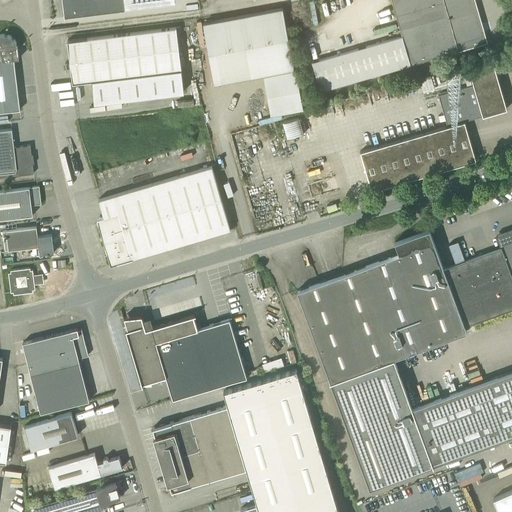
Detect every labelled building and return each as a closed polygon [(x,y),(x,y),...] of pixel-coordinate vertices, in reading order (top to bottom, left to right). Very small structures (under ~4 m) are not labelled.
[(65,16),(125,8),(123,0),(62,0),(65,17),(65,16)] [(312,61),(321,90),(410,64),(411,64),(459,50),(487,42),(475,0),(392,0),(402,35),(312,61)] [(294,70),(282,8),(202,23),(214,84),(263,74),(270,114),(303,108),(296,69),(294,70)] [(68,40),(73,82),(92,80),(94,102),(184,91),(181,69),(176,27),(68,40)] [(0,111),(20,109),(14,59),(19,58),(17,46),(16,42),(15,40),(14,39),(12,36),(10,35),(8,34),(4,34),(2,34),(0,34),(0,111)] [(439,95),(440,100),(435,102),(436,107),(442,105),(448,126),(360,151),(372,190),(476,160),(465,121),(507,108),(493,61),(469,68),(474,85),(439,95)] [(424,92),(435,89),(431,75),(420,79),(424,92)] [(299,116),(283,121),(288,138),(304,134),(299,116)] [(30,144),(14,146),(12,128),(0,129),(0,177),(34,173),(30,144)] [(212,166),(101,198),(99,199),(104,216),(97,218),(102,233),(221,197),(212,166)] [(39,185),(0,190),(0,218),(33,215),(32,205),(42,203),(39,185)] [(221,197),(102,233),(111,264),(230,229),(221,197)] [(336,202),(326,206),(328,211),(338,208),(336,202)] [(37,226),(3,230),(5,250),(36,246),(37,254),(54,252),(54,249),(52,237),(52,234),(38,235),(37,226)] [(399,253),(318,282),(298,290),(331,380),(394,357),(466,331),(464,325),(465,325),(453,291),(443,265),(429,229),(395,241),(399,253)] [(511,230),(497,236),(500,247),(465,258),(458,239),(449,242),(455,262),(443,265),(453,291),(511,269),(511,230)] [(11,272),(8,272),(11,292),(13,292),(14,294),(33,292),(33,289),(35,289),(34,282),(41,281),(41,275),(34,276),(33,269),(31,270),(30,267),(11,270),(11,272)] [(511,269),(453,291),(465,325),(511,307),(511,269)] [(166,375),(173,399),(247,377),(230,318),(198,328),(194,314),(152,327),(150,322),(144,324),(141,315),(124,317),(127,328),(126,329),(142,383),(166,375)] [(22,341),(31,373),(40,412),(89,400),(79,361),(78,357),(88,355),(82,329),(78,330),(77,328),(22,341)] [(265,370),(284,364),(281,356),(262,362),(265,370)] [(511,370),(412,407),(394,357),(331,380),(370,488),(511,435),(511,370)] [(339,511),(297,369),(224,390),(228,405),(227,405),(237,437),(246,468),(247,468),(257,503),(259,511),(339,511)] [(237,437),(227,405),(209,410),(218,442),(237,437)] [(218,442),(209,410),(190,416),(200,448),(218,442)] [(31,448),(78,435),(71,411),(25,425),(31,448)] [(181,453),(200,448),(190,416),(172,421),(181,453)] [(153,427),(162,459),(181,453),(172,421),(153,427)] [(11,426),(0,424),(0,460),(6,462),(11,426)] [(228,474),(246,468),(237,437),(218,442),(228,474)] [(209,479),(228,474),(218,442),(200,448),(209,479)] [(191,485),(209,479),(200,448),(181,453),(191,485)] [(103,459),(103,460),(98,462),(95,452),(49,466),(55,487),(122,467),(119,455),(109,458),(108,458),(108,457),(107,457),(106,457),(105,457),(104,457),(104,458),(103,458),(103,459)] [(181,453),(162,459),(172,490),(191,485),(181,453)] [(116,481),(39,504),(31,506),(31,511),(90,511),(103,508),(101,502),(120,497),(116,481)] [(511,511),(511,490),(494,498),(499,511),(511,511)] [(259,511),(257,503),(241,508),(241,511),(259,511)]
